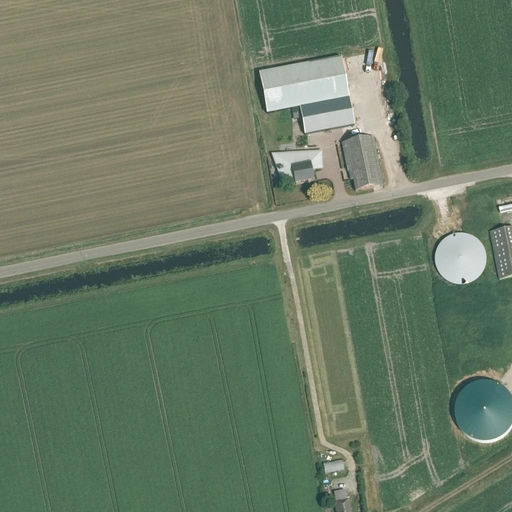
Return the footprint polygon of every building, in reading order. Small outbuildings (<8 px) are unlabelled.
[(308,64),(259,74),(267,115),(299,109),(304,136),(353,127),(348,99),(341,59),(308,66),(308,64)] [(382,187),(373,138),(342,144),(347,173),(349,173),(350,182),(353,181),(355,193),(382,187)] [(281,157),(275,157),(279,169),(278,169),(279,172),(281,171),(284,180),(294,178),(295,184),(313,180),(311,172),(311,168),(310,168),(310,155),(310,154),(293,155),(293,156),(281,157)] [(484,251),(483,249),(482,248),(481,246),(479,244),(478,242),(476,241),(474,240),(472,239),(470,238),(468,237),(466,236),(464,236),(462,236),(459,236),(457,236),(455,236),(453,237),(451,237),(449,238),(447,240),(445,241),(443,242),(442,244),(440,245),(439,247),(438,249),(437,251),(436,253),(435,256),(435,258),(435,260),(435,262),(435,264),(435,267),(436,269),(437,271),(438,273),(439,275),(440,277),(441,278),(443,280),(445,281),(446,283),(448,284),(450,285),(453,286),(455,286),(457,287),(459,287),(461,287),(464,287),(466,286),(468,286),(470,285),(472,284),(474,283),(476,282),(478,280),(479,279),(481,277),(482,275),(483,273),(484,271),(485,269),(485,267),(486,265),(486,262),(486,260),(486,258),(485,256),(485,254),(484,251)] [(499,281),(511,278),(511,268),(497,271),(499,281)] [(324,475),(346,471),(344,460),(322,464),(324,475)] [(345,502),(344,491),(331,494),(334,511),(349,511),(348,501),(345,502)]
